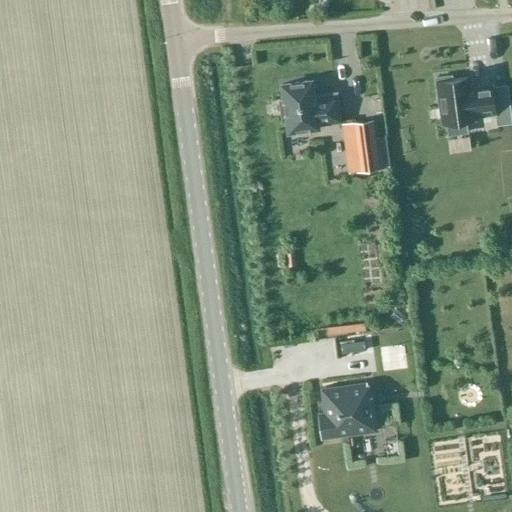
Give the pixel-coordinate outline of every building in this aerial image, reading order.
[(383,75),(433,74),(432,43),(382,44),(383,75)] [(375,86),(384,84),(381,62),(372,63),(375,86)] [(451,75),(437,77),(444,123),(447,123),(449,135),(467,132),(466,120),(474,119),(473,116),(495,113),(492,86),(470,89),(468,77),(453,79),(452,74),(451,75)] [(318,128),(318,125),(341,122),(337,95),(314,99),(312,80),(282,84),(284,100),(279,100),(282,117),(286,116),(288,132),(318,128)] [(510,111),(495,113),(497,126),(511,124),(510,111)] [(373,120),(353,123),(359,171),(379,168),(373,120)] [(322,438),(376,430),(372,397),(369,397),(367,382),(322,389),(325,413),(319,413),(322,438)]
